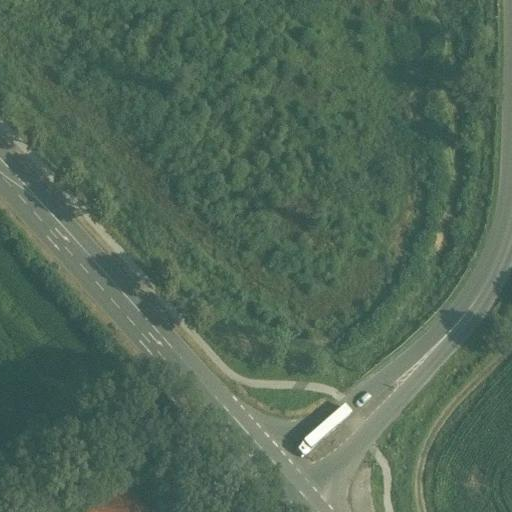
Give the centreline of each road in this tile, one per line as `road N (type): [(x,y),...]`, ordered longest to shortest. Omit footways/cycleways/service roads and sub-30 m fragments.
road 1 (tertiary): [(288,486),(0,170)]
road 2 (secondary): [(288,486),(457,324),(493,274),(511,221)]
road 3 (track): [(423,511),(419,471),(432,429),(511,342)]
